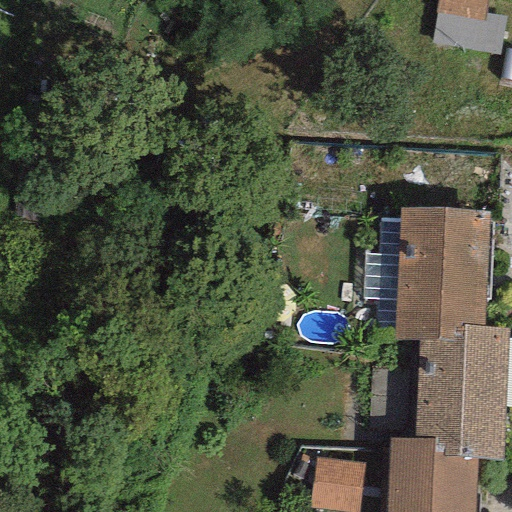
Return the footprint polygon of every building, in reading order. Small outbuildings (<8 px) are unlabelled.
[(487,0),(439,0),(431,48),(501,61),(508,23),(484,19),(487,0)] [(487,221),(400,217),(395,345),(422,347),(481,349),(482,335),(487,221)] [(482,335),(481,349),(422,347),(417,445),(416,460),(476,463),(499,465),(505,336),(482,335)] [(474,511),(476,463),(416,460),(417,445),(388,447),(384,511),(474,511)] [(358,511),(364,469),(314,463),(308,510),(323,511),(358,511)]
